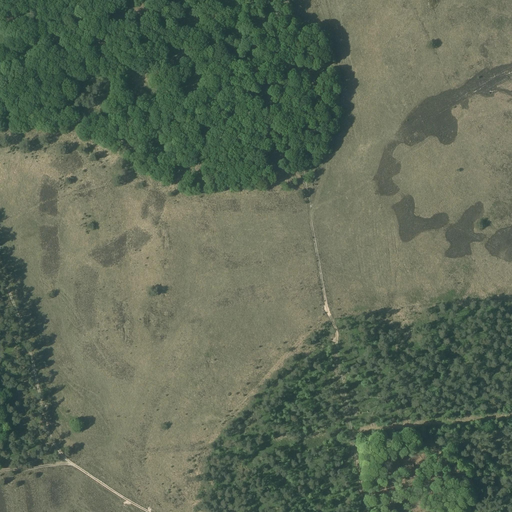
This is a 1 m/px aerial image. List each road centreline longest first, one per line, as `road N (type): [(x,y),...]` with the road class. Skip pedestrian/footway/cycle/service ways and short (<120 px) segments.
road 1 (track): [(288,0),(308,209),(363,511)]
road 2 (track): [(68,462),(51,443),(0,270)]
road 3 (track): [(147,511),(68,462),(0,469)]
